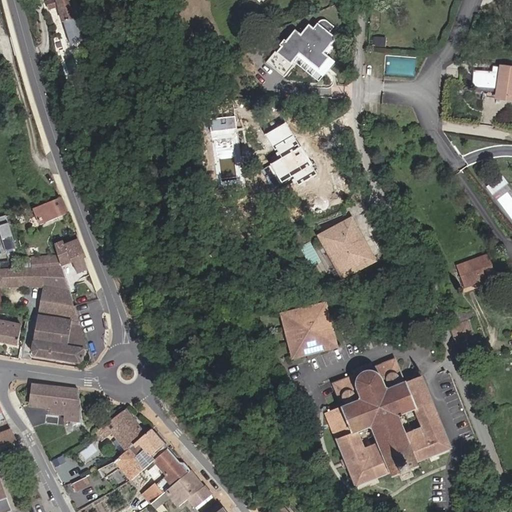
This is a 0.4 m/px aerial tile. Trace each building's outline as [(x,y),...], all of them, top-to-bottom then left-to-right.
[(70,37),(82,33),(72,0),(47,0),(50,7),(60,4),(70,37)] [(325,46),(334,37),(336,35),(336,33),(336,32),(334,29),(339,23),(331,15),(328,15),(326,15),(324,17),(319,23),(314,18),(306,28),(300,23),(291,33),(289,31),(283,38),(285,39),(280,44),(278,42),(267,54),(283,70),(295,58),(293,57),(295,55),(319,77),(337,58),(325,46)] [(54,51),(64,47),(61,37),(50,41),(54,51)] [(511,62),(498,61),(497,66),(476,65),(475,82),(487,83),(501,84),(500,91),(511,92),(511,62)] [(511,92),(500,91),(501,84),(487,83),(486,92),(511,94),(511,92)] [(232,109),(210,111),(211,119),(233,117),(232,109)] [(313,163),(291,127),(286,130),(281,120),(272,126),(277,135),(273,138),(278,147),(277,148),(288,166),(289,165),(295,174),(313,163)] [(493,189),(503,181),(498,174),(488,182),(493,189)] [(493,189),(488,182),(484,185),(489,192),(493,189)] [(63,198),(61,199),(35,210),(38,218),(41,225),(69,215),(63,198)] [(333,200),(316,207),(322,222),(339,215),(333,200)] [(362,214),(331,225),(344,258),(340,259),(345,271),(374,260),(369,247),(374,245),(362,214)] [(5,215),(0,216),(0,235),(5,251),(16,247),(5,215)] [(34,228),(41,225),(38,218),(31,220),(34,228)] [(344,258),(331,225),(328,227),(340,259),(344,258)] [(63,243),(54,246),(58,258),(61,268),(74,263),(78,275),(88,271),(83,260),(86,259),(80,241),(64,247),(63,243)] [(379,258),(374,245),(369,247),(374,260),(379,258)] [(466,284),(491,277),(485,257),(453,266),(455,274),(462,272),(466,284)] [(0,288),(43,287),(32,354),(36,357),(79,364),(83,361),(81,354),(88,352),(75,311),(61,268),(58,258),(46,258),(17,260),(18,270),(0,271),(0,288)] [(466,284),(462,272),(455,274),(459,286),(466,284)] [(408,281),(383,288),(385,301),(411,295),(408,281)] [(74,301),(76,307),(87,304),(84,297),(74,301)] [(331,334),(323,308),(285,319),(289,333),(285,335),(289,346),(293,345),(298,361),(331,350),(326,335),(331,334)] [(454,346),(464,352),(474,348),(466,322),(472,320),(470,313),(461,315),(449,311),(454,326),(448,328),(454,346)] [(289,333),(285,319),(281,320),(285,335),(289,333)] [(0,343),(17,347),(21,328),(0,324),(0,343)] [(335,349),(331,334),(326,335),(331,350),(335,349)] [(418,341),(417,346),(416,352),(426,354),(428,348),(429,344),(418,341)] [(298,361),(293,345),(289,346),(294,362),(298,361)] [(436,360),(439,359),(442,358),(439,347),(432,349),(436,360)] [(449,450),(421,377),(405,384),(395,360),(373,369),(368,367),(365,359),(352,363),(356,374),(353,377),(333,386),(342,411),(326,417),(355,489),(390,475),(392,480),(399,478),(401,480),(411,475),(411,474),(418,470),(416,464),(449,450)] [(81,412),(78,392),(33,386),(32,406),(53,409),(52,414),(66,416),(65,422),(82,424),(79,421),(81,412)] [(145,437),(126,411),(96,433),(101,441),(111,433),(125,453),(129,449),(145,437)] [(0,431),(0,446),(16,441),(10,430),(9,428),(0,431)] [(168,451),(151,431),(145,437),(129,449),(137,458),(145,452),(154,462),(168,451)] [(130,481),(144,470),(135,459),(137,458),(129,449),(125,453),(114,462),(99,469),(104,480),(121,470),(130,481)] [(168,451),(154,462),(167,478),(155,487),(154,485),(141,495),(150,506),(156,501),(166,493),(191,474),(183,464),(180,465),(168,451)] [(145,452),(137,458),(135,459),(144,470),(154,462),(145,452)] [(204,489),(191,474),(166,493),(171,498),(179,507),(189,500),(196,509),(212,496),(205,488),(204,489)] [(90,485),(86,478),(71,485),(75,493),(90,485)] [(166,493),(156,501),(160,506),(171,498),(166,493)] [(154,510),(160,506),(156,501),(150,506),(154,510)]
